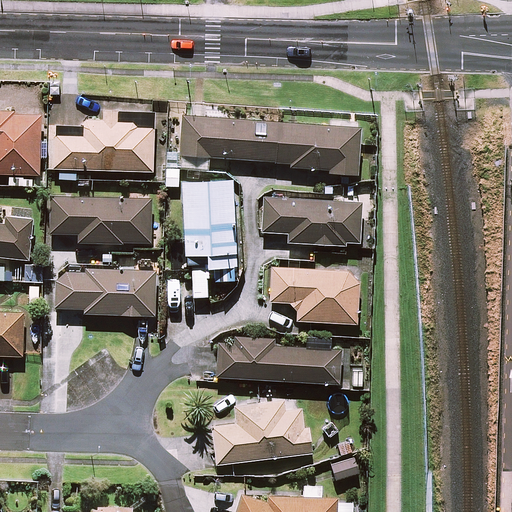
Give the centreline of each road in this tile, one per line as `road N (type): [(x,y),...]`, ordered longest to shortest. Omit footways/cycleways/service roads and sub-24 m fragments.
road 1 (tertiary): [(0,30),(511,47)]
road 2 (residential): [(179,511),(163,466),(142,446),(98,433),(0,431)]
